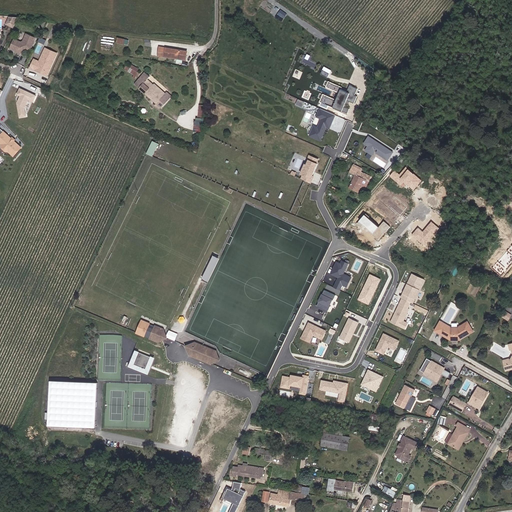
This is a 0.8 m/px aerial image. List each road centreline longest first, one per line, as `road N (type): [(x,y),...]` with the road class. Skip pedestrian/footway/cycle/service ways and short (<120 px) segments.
road 1 (residential): [(281,358),(349,369),(395,281),(391,263),(335,238)]
road 2 (unclassified): [(212,379),(166,511)]
road 3 (residential): [(281,358),(335,238)]
road 4 (residential): [(204,511),(259,397)]
road 5 (residential): [(335,238),(319,198),(350,126)]
